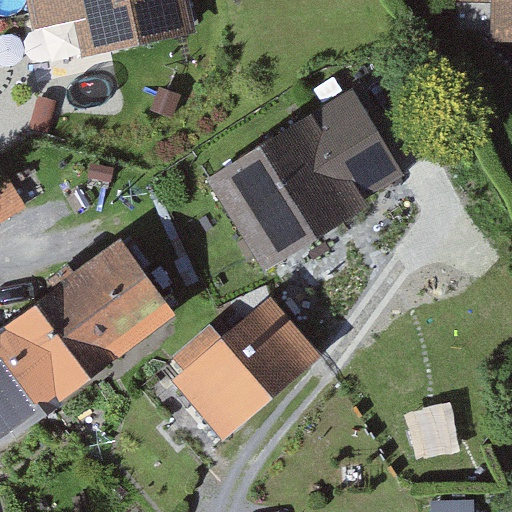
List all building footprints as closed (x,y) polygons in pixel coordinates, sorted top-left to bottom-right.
[(196,0),(37,0),(43,27),(86,17),(96,61),(204,37),(196,0)] [(511,0),(467,0),(467,44),(511,44),(511,0)] [(416,182),(360,91),(221,182),(272,266),(416,182)] [(0,213),(29,199),(14,170),(0,176),(0,213)] [(3,336),(56,411),(185,318),(133,240),(3,336)] [(332,362),(278,299),(181,382),(235,445),(332,362)] [(0,453),(56,411),(3,336),(0,337),(0,453)]
